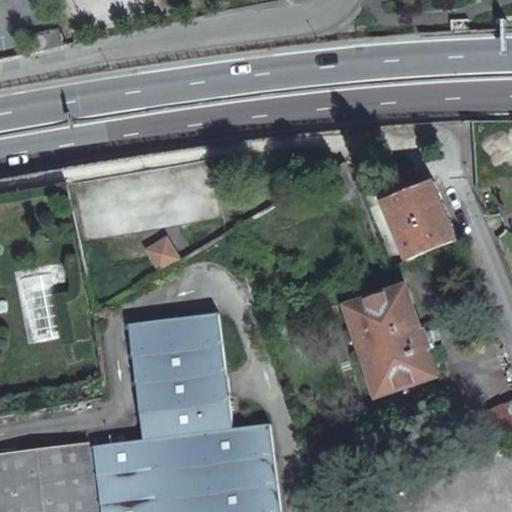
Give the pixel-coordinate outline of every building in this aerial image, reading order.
[(61,31),(30,38),(34,53),(64,46),(61,31)] [(344,162),(351,180),(359,177),(353,161),(351,159),(344,162)] [(333,169),(341,191),(354,186),(351,180),(344,162),(333,169)] [(351,180),(354,186),(360,199),(370,194),(362,175),(359,177),(351,180)] [(410,262),(458,241),(432,179),(384,200),(410,262)] [(147,252),(160,274),(179,262),(166,241),(147,252)] [(243,277),(248,291),(258,287),(254,274),(243,277)] [(422,333),(406,288),(351,308),(380,396),(436,376),(428,350),(431,349),(426,332),(422,333)] [(91,452),(91,447),(0,456),(0,511),(282,511),(273,430),(236,434),(223,320),(133,330),(146,444),(97,450),(97,451),(91,452)] [(511,401),(503,405),(511,428),(511,401)]
